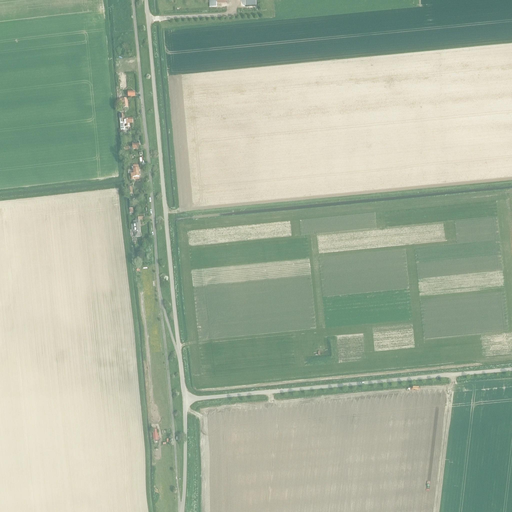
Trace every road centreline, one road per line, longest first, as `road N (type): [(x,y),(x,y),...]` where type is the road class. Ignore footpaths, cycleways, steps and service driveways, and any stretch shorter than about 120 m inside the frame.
road 1 (unclassified): [(179,355),(146,0)]
road 2 (unclassified): [(184,399),(511,369)]
road 3 (unclassified): [(158,293),(132,0)]
road 4 (unclassified): [(181,509),(158,293)]
